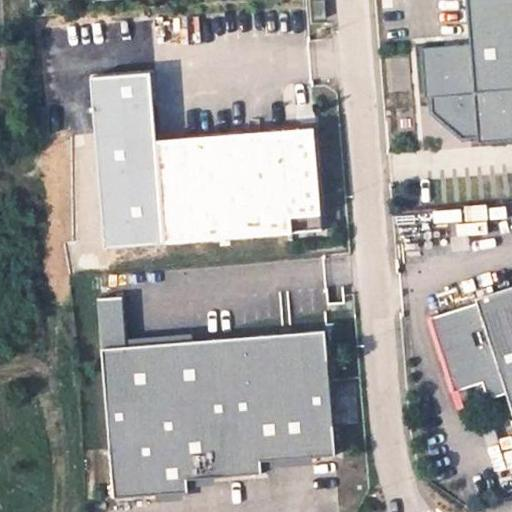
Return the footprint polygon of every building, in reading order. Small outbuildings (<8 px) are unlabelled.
[(511,0),(466,0),(469,43),(420,46),(423,97),(428,96),(429,111),(459,138),(474,137),(474,142),(511,139),(511,0)] [(316,126),(159,139),(167,243),(299,232),(298,216),(324,214),(316,126)] [(325,230),(324,214),(298,216),(299,232),(325,230)] [(511,290),(431,317),(460,406),(507,391),(511,405),(511,290)] [(327,331),(100,349),(112,499),(187,492),(186,479),(261,473),(260,460),(337,454),(327,331)]
